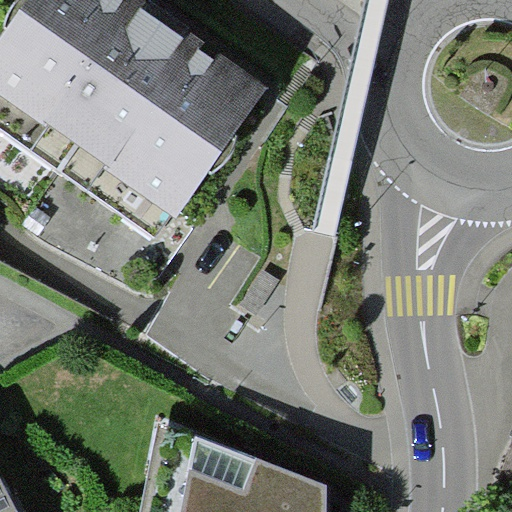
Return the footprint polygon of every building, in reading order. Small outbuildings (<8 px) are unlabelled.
[(0,130),(155,241),(266,85),(147,0),(30,0),(0,46),(0,130)] [(279,281),(262,270),(240,305),(257,316),(279,281)] [(511,422),(497,456),(511,463),(511,422)] [(326,511),(326,486),(167,424),(148,511),(326,511)] [(0,511),(20,511),(0,475),(0,511)]
